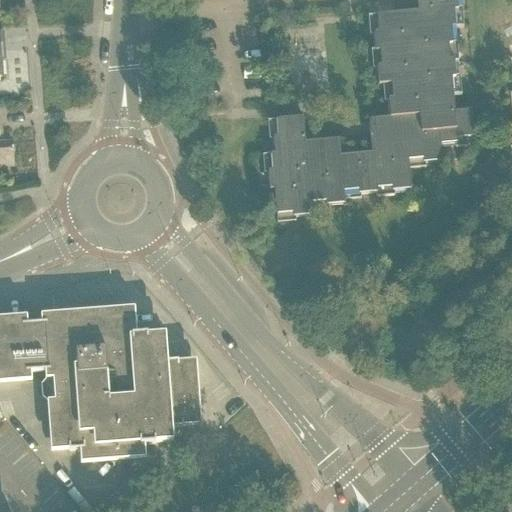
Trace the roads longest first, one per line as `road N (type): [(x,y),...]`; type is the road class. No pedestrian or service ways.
road 1 (tertiary): [(414,490),(381,449),(297,376),(156,214)]
road 2 (tertiary): [(139,236),(370,511)]
road 3 (track): [(276,396),(157,511)]
road 4 (tertiary): [(139,167),(123,32)]
road 5 (tertiary): [(123,32),(107,164)]
road 6 (primary): [(511,403),(414,490)]
